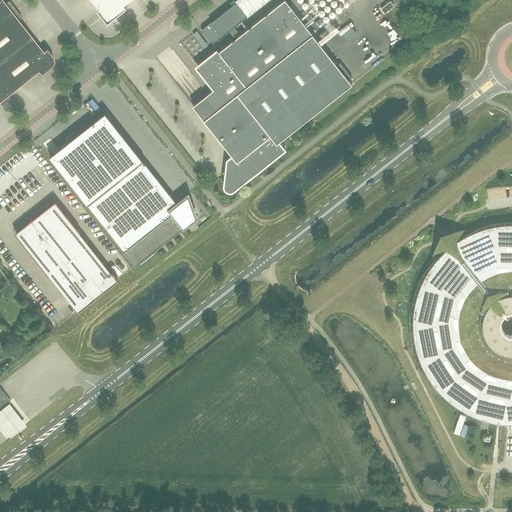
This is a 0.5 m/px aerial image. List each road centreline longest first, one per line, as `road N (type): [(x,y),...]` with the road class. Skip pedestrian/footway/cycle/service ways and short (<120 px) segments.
road 1 (primary): [(0,471),(500,77)]
road 2 (track): [(418,511),(344,375),(304,322)]
road 3 (unclassified): [(0,149),(99,66)]
